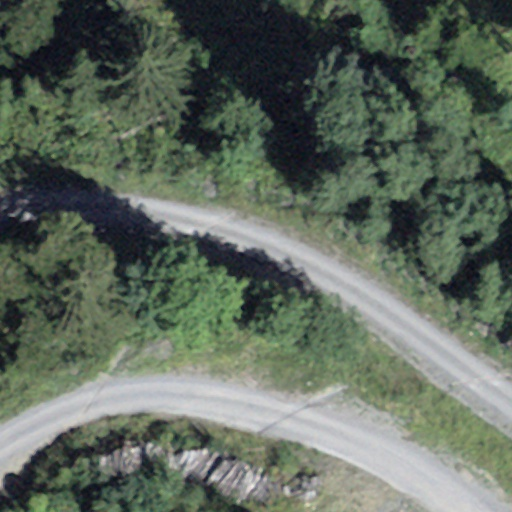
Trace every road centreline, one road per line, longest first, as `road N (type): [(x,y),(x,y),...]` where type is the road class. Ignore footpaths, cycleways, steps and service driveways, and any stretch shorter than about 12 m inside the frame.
road 1 (track): [(511,405),(363,292),(278,245),(188,218),(105,208),(0,213)]
road 2 (track): [(0,450),(83,401),(236,406),(416,469),(474,511)]
